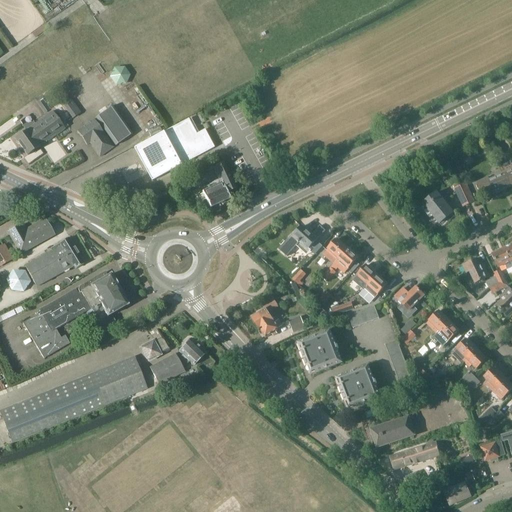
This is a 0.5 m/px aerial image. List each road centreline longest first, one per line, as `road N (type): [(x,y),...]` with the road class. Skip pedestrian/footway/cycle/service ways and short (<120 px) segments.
road 1 (tertiary): [(407,511),(187,286)]
road 2 (secondary): [(359,163),(511,89)]
road 3 (secondary): [(149,252),(0,174)]
road 4 (residential): [(320,182),(335,206),(401,262),(423,265)]
road 5 (track): [(127,398),(0,449)]
road 6 (secondary): [(200,245),(320,182)]
road 7 (residential): [(511,352),(423,265)]
road 8 (residential): [(423,265),(359,163)]
